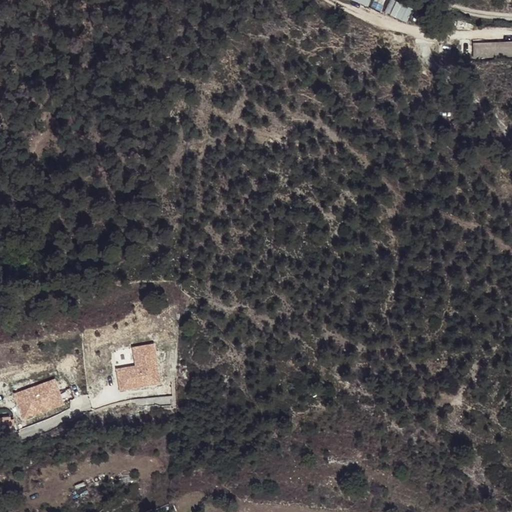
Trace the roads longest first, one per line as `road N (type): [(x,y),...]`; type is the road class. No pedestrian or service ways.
road 1 (track): [(511,33),(424,37),(333,0)]
road 2 (track): [(424,37),(422,53),(511,141)]
